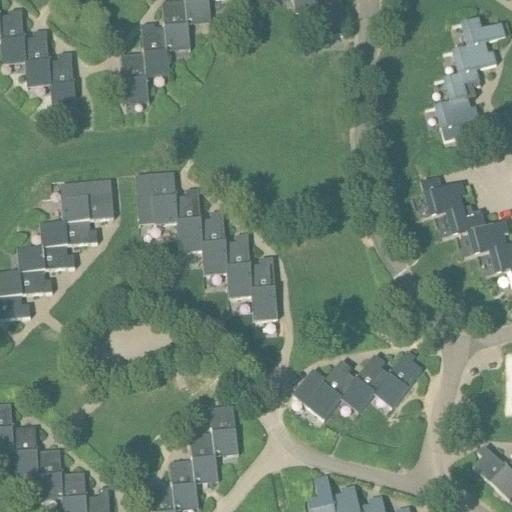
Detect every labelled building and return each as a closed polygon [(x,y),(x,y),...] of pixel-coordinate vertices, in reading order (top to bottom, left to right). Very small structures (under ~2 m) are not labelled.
[(185,4),(187,23),(209,21),(210,27),(211,27),(207,0),(184,0),(185,4)] [(293,0),(295,17),(296,17),(295,12),(317,10),(316,0),(293,0)] [(316,0),(317,10),(320,40),(321,40),(320,34),(343,33),(340,0),(316,0)] [(165,30),(167,50),(189,48),(189,53),(190,53),(187,23),(185,4),(162,6),(164,30),(165,30)] [(2,64),(24,62),(22,42),(27,42),(24,42),(22,17),(2,19),(1,20),(0,19),(0,52),(2,69),(3,69),(2,64)] [(461,27),(468,50),(470,60),(487,56),(484,45),(505,40),(501,27),(481,32),(478,22),(451,29),(451,30),(461,27)] [(144,57),(146,76),(168,74),(169,80),(170,80),(167,50),(165,30),(164,30),(141,32),(144,57)] [(27,87),(49,85),(47,65),(52,65),(52,64),(49,65),(46,40),(27,42),(22,42),(24,62),(27,92),(28,92),(27,87)] [(470,60),(468,50),(442,57),(442,58),(453,55),(459,78),(462,90),(463,89),(470,87),(471,92),(480,90),(475,73),(496,68),(492,54),(487,56),(470,60)] [(149,106),(146,76),(144,57),(121,59),(125,108),(126,108),(126,103),(148,101),(148,106),(149,106)] [(71,63),(52,64),(52,65),(47,65),(49,85),(52,115),(53,114),(52,109),(75,107),(71,63)] [(452,116),(469,111),(463,89),(462,90),(459,78),(433,84),(433,85),(444,83),(450,105),(452,116)] [(444,145),(461,140),(458,129),(478,123),(475,110),(469,111),(452,116),(450,105),(424,112),(424,113),(435,110),(444,145)] [(140,223),(153,222),(154,227),(155,227),(154,222),(176,220),(176,200),(174,176),(150,178),(136,179),(140,223)] [(420,223),(446,216),(443,205),(459,201),(465,199),(461,186),(441,192),(437,180),(420,185),(430,219),(420,222),(420,223)] [(67,203),(69,225),(89,224),(114,222),(111,191),(110,184),(66,188),(67,202),(61,203),(61,204),(67,203)] [(179,245),(200,243),(200,223),(198,199),(176,200),(176,220),(178,250),(179,250),(179,245)] [(442,242),(467,235),(469,235),(465,223),(459,201),(443,205),(446,216),(452,239),(442,241),(442,242)] [(464,262),(489,255),(486,244),(503,239),(508,238),(504,224),(484,230),(480,214),(471,217),(472,221),(465,223),(469,235),(467,235),(473,258),(463,261),(464,262)] [(203,268),(225,266),(225,246),(223,221),(200,223),(200,243),(203,273),(204,273),(203,268)] [(44,228),(46,250),(66,249),(91,247),(89,224),(69,225),(39,228),(39,229),(44,228)] [(485,281),(511,274),(508,263),(511,262),(511,247),(506,249),(503,239),(486,244),(489,255),(495,277),(485,280),(485,281)] [(228,290),(250,289),(250,269),(248,244),(225,246),(225,266),(228,296),(229,296),(228,290)] [(23,275),(44,274),(68,272),(66,249),(46,250),(16,253),(16,254),(22,253),(23,275)] [(250,269),(250,289),(252,319),(253,319),(253,313),(275,311),(275,317),(276,317),(276,311),(273,267),(250,269)] [(0,291),(1,300),(21,299),(45,297),(44,274),(23,275),(0,277),(0,291)] [(21,299),(1,300),(0,300),(0,340),(18,339),(17,322),(23,321),(21,299)] [(388,378),(377,394),(393,407),(390,412),(391,412),(422,373),(411,365),(415,360),(407,354),(388,378)] [(329,380),(326,383),(323,380),(325,377),(316,370),(297,393),(310,403),(306,408),(325,423),(343,399),(355,383),(345,375),(349,370),(341,364),(329,380)] [(358,418),(377,394),(388,378),(370,364),(355,383),(343,399),(360,413),(357,417),(358,418)] [(0,452),(12,451),(12,432),(13,432),(12,432),(10,407),(0,408),(0,452)] [(209,412),(212,437),(212,436),(216,456),(237,454),(237,459),(238,459),(233,409),(209,412)] [(15,476),(37,474),(36,455),(37,455),(35,430),(13,432),(12,432),(12,451),(14,481),(15,481),(15,476)] [(189,439),(192,464),(193,463),(195,483),(217,481),(218,486),(219,486),(216,456),(212,436),(212,437),(189,439)] [(472,471),(505,501),(511,493),(511,477),(506,471),(509,467),(506,470),(484,450),(477,457),(481,461),(472,471)] [(39,499),(61,498),(61,478),(59,453),(37,455),(36,455),(37,474),(39,505),(40,505),(39,499)] [(172,491),(175,510),(197,508),(197,511),(198,511),(195,483),(193,463),(192,464),(169,466),(172,491)] [(85,511),(85,501),(86,501),(84,476),(61,478),(61,498),(62,511),(85,511)] [(344,511),(342,498),(332,500),(327,479),(314,482),(318,503),(307,505),(308,511),(344,511)] [(342,498),(344,511),(369,511),(369,509),(359,511),(354,490),(341,492),(342,498)] [(175,511),(175,510),(172,491),(149,493),(151,511),(175,511)] [(85,501),(85,511),(109,511),(108,492),(98,492),(99,500),(86,501),(85,501)] [(383,511),(381,501),(368,503),(369,509),(369,511),(383,511)]
